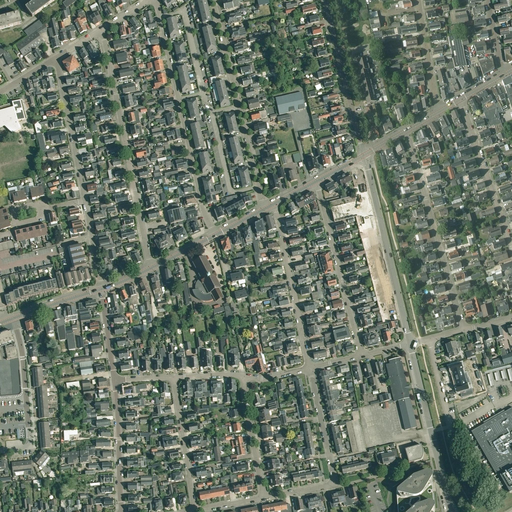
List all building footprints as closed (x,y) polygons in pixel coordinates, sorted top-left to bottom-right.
[(46,7),(40,0),(36,0),(25,8),(32,17),(46,7)] [(106,6),(105,6),(102,1),(101,1),(100,0),(97,0),(98,2),(101,12),(103,10),(107,17),(112,14),(108,8),(107,8),(106,6)] [(503,0),(500,1),(501,4),(494,6),(495,11),(503,9),(504,13),(511,12),(510,8),(507,8),(506,3),(507,3),(506,0),(503,0)] [(207,3),(198,5),(199,11),(208,9),(207,3)] [(308,14),(316,12),(315,11),(316,10),(316,8),(315,8),(315,7),(314,8),(314,5),(306,7),(304,8),(305,14),(308,13),(308,14)] [(95,26),(102,22),(97,14),(96,11),(97,12),(100,11),(98,7),(95,8),(91,11),(93,13),(89,14),(91,17),(90,17),(95,26)] [(484,13),(483,7),(472,9),(473,16),(481,15),(480,13),(484,13)] [(466,8),(466,9),(450,12),(452,25),(468,22),(467,15),(466,12),(470,11),(470,8),(466,8)] [(65,9),(66,12),(61,13),(63,21),(68,20),(68,17),(71,16),(68,9),(65,9)] [(227,17),(228,21),(240,18),(242,17),(241,13),(245,12),(244,9),(238,10),(239,11),(234,12),(234,15),(228,16),(229,17),(227,17)] [(367,10),(358,12),(360,18),(369,16),(367,10)] [(145,24),(145,25),(153,23),(151,13),(150,11),(144,12),(145,18),(146,18),(147,23),(145,24)] [(436,18),(438,17),(437,11),(435,11),(432,11),(432,13),(427,13),(428,19),(436,18)] [(80,34),(86,31),(83,24),(86,22),(82,12),(82,13),(79,14),(78,14),(80,19),(74,22),(80,34)] [(3,17),(6,28),(22,24),(19,13),(3,17)] [(503,17),(498,18),(499,24),(507,22),(507,19),(510,18),(509,14),(503,16),(503,17)] [(210,15),(201,17),(202,23),(211,21),(210,15)] [(311,25),(318,23),(318,22),(319,21),(318,20),(318,19),(317,19),(317,17),(309,18),(309,19),(307,19),(308,25),(311,25)] [(372,30),(380,28),(378,17),(370,19),(372,30)] [(58,36),(56,28),(54,18),(50,22),(53,37),(52,38),(53,41),(51,41),(53,48),(60,47),(58,40),(57,40),(56,37),(58,36)] [(135,31),(141,28),(139,26),(137,22),(136,22),(134,19),(129,22),(135,31)] [(487,26),(486,24),(485,23),(485,21),(474,23),(475,29),(486,27),(487,26)] [(438,30),(440,29),(439,23),(437,24),(437,23),(434,23),(434,24),(429,25),(430,31),(438,30)] [(64,29),(65,31),(65,32),(68,31),(69,33),(68,33),(70,40),(75,39),(73,32),(76,32),(74,26),(64,29)] [(202,29),(203,35),(212,33),(211,27),(202,29)] [(398,36),(405,35),(408,34),(417,33),(415,27),(407,28),(407,27),(397,29),(398,36)] [(119,29),(120,38),(121,39),(127,38),(126,36),(127,36),(125,28),(119,29)] [(313,36),(321,34),(321,33),(321,32),(321,31),(320,31),(320,28),(315,29),(315,28),(312,29),(309,30),(311,36),(313,36)] [(511,31),(511,32),(509,32),(508,28),(500,30),(501,36),(504,36),(505,40),(504,40),(504,44),(511,42),(511,31)] [(31,52),(44,43),(38,34),(41,32),(39,29),(16,46),(27,63),(34,58),(31,52)] [(179,37),(178,30),(169,32),(170,39),(179,37)] [(488,38),(489,37),(488,35),(487,34),(487,32),(476,34),(476,33),(473,34),(473,37),(477,37),(477,40),(488,38)] [(250,43),(260,40),(260,41),(267,39),(266,34),(259,36),(249,39),(250,43)] [(464,52),(463,46),(461,35),(448,37),(455,69),(467,66),(464,52)] [(150,39),(152,46),(159,44),(157,38),(150,39)] [(313,47),(323,45),(323,44),(324,43),(324,42),(323,41),(322,39),(318,40),(317,39),(311,41),(313,47)] [(416,39),(405,41),(407,48),(417,46),(416,39)] [(115,50),(126,48),(125,41),(113,43),(115,50)] [(174,44),(175,50),(184,48),(182,42),(174,44)] [(474,44),(475,50),(477,55),(480,54),(483,54),(484,55),(491,54),(490,50),(487,50),(487,51),(486,51),(485,45),(484,42),(474,44)] [(94,59),(98,56),(96,52),(97,52),(95,48),(94,48),(92,45),(87,48),(91,55),(94,59)] [(215,45),(206,47),(208,54),(217,51),(215,45)] [(443,54),(445,53),(444,50),(444,46),(438,47),(438,48),(433,49),(434,55),(443,54)] [(310,54),(315,53),(316,58),(318,58),(326,56),(326,55),(326,54),(326,53),(325,52),(325,50),(320,51),(320,50),(317,51),(316,49),(309,51),(310,54)] [(38,61),(43,58),(39,52),(37,50),(33,53),(34,55),(38,61)] [(85,62),(88,60),(89,61),(91,60),(84,50),(79,53),(81,56),(83,60),(84,60),(85,62)] [(127,63),(126,60),(127,60),(126,54),(125,54),(125,52),(118,53),(119,56),(116,56),(118,65),(127,63)] [(246,63),(250,62),(249,57),(252,56),(252,58),(256,57),(255,53),(248,55),(249,56),(244,57),(237,59),(238,65),(246,63)] [(187,60),(185,54),(176,56),(178,62),(187,60)] [(211,58),(213,65),(221,63),(220,56),(211,58)] [(69,74),(79,67),(73,57),(63,64),(69,74)] [(445,65),(447,64),(446,57),(443,58),(440,58),(440,59),(436,60),(436,63),(436,65),(437,65),(437,66),(445,65)] [(473,80),(480,78),(477,68),(480,67),(477,57),(470,59),(473,69),(470,70),(473,80)] [(490,72),(494,70),(492,60),(492,57),(485,59),(485,61),(479,62),(483,76),(484,76),(484,75),(487,74),(486,73),(490,71),(490,72)] [(21,73),(26,70),(24,66),(22,63),(20,60),(15,63),(17,66),(16,66),(21,73)] [(317,62),(317,63),(319,69),(321,68),(321,69),(329,67),(329,66),(329,65),(329,64),(328,63),(328,62),(327,60),(323,61),(320,61),(320,62),(317,62)] [(213,65),(214,71),(223,69),(221,63),(213,65)] [(417,65),(409,66),(411,74),(416,73),(415,72),(422,71),(422,70),(423,69),(422,68),(422,67),(421,65),(417,65)] [(251,73),(251,70),(250,67),(247,67),(240,69),(242,75),(245,74),(245,75),(249,74),(249,73),(251,73)] [(448,83),(451,93),(452,94),(454,93),(454,92),(459,91),(455,79),(457,79),(455,71),(455,69),(454,69),(454,68),(448,69),(448,71),(448,73),(447,74),(445,74),(446,80),(448,83)] [(32,80),(34,84),(39,82),(41,81),(44,78),(44,77),(52,75),(51,70),(50,69),(47,69),(47,71),(42,72),(43,74),(40,74),(41,77),(32,80)] [(120,79),(127,78),(125,72),(128,71),(128,69),(122,70),(123,72),(119,73),(120,79)] [(223,69),(214,71),(215,77),(224,75),(223,69)] [(321,76),(322,79),(331,77),(331,76),(332,75),(331,74),(331,73),(330,71),(322,72),(322,71),(317,72),(317,74),(319,73),(319,76),(321,76)] [(440,90),(447,88),(445,79),(442,71),(437,72),(439,80),(440,87),(440,90)] [(461,76),(467,88),(469,87),(469,86),(470,86),(465,76),(464,74),(461,76)] [(417,85),(417,83),(424,82),(425,81),(424,79),(423,78),(423,76),(418,77),(418,76),(412,77),(413,84),(412,84),(413,85),(417,85)] [(464,90),(467,88),(461,76),(457,77),(458,79),(458,80),(463,90),(463,89),(464,90)] [(244,86),(251,85),(251,87),(252,87),(258,86),(258,83),(251,84),(251,82),(253,81),(252,77),(247,78),(247,79),(242,80),(243,83),(243,84),(243,85),(244,85),(244,86)] [(511,80),(511,77),(502,82),(508,97),(511,110),(511,109),(511,80)] [(81,79),(79,80),(79,82),(77,83),(77,80),(74,81),(74,78),(66,79),(67,85),(72,84),(72,85),(75,84),(77,84),(78,86),(82,85),(81,79)] [(97,86),(104,84),(103,79),(95,80),(93,81),(92,81),(93,88),(97,87),(97,86)] [(166,80),(158,81),(154,82),(155,87),(153,87),(154,90),(160,88),(159,86),(167,84),(166,80)] [(325,89),(334,87),(334,86),(334,85),(334,84),(333,83),(332,80),(324,82),(324,83),(321,83),(322,89),(325,89)] [(190,84),(181,86),(183,93),(191,91),(190,84)] [(124,94),(135,91),(133,85),(131,86),(131,85),(126,86),(126,87),(122,87),(124,94)] [(498,87),(495,89),(501,102),(505,100),(504,97),(505,97),(503,95),(502,96),(498,87)] [(448,92),(447,88),(440,90),(442,100),(444,101),(448,99),(447,92),(448,92)] [(158,98),(169,95),(168,89),(161,91),(160,89),(151,91),(152,95),(157,94),(158,98)] [(253,90),(253,89),(249,90),(250,91),(245,92),(246,95),(246,96),(246,97),(247,97),(247,98),(256,96),(255,90),(253,90)] [(489,128),(495,126),(501,124),(498,114),(503,112),(501,107),(499,103),(501,102),(495,89),(491,90),(495,98),(496,98),(498,103),(496,104),(495,102),(494,102),(492,95),(488,98),(485,92),(481,94),(477,96),(483,107),(483,106),(484,108),(482,110),(482,112),(484,115),(484,114),(489,128)] [(303,109),(299,93),(274,99),(278,115),(303,109)] [(48,102),(57,101),(56,100),(57,99),(57,98),(56,97),(55,94),(47,96),(45,97),(46,103),(48,102)] [(328,103),(337,101),(336,99),(337,98),(336,94),(326,97),(328,103)] [(219,101),(221,108),(230,106),(228,98),(219,101)] [(188,107),(197,105),(195,99),(186,101),(188,107)] [(0,128),(4,127),(5,127),(12,134),(22,129),(17,122),(27,119),(22,100),(12,103),(13,105),(11,106),(10,104),(0,107),(0,111),(0,112),(0,128)] [(474,113),(480,110),(479,108),(479,107),(478,104),(477,104),(475,101),(469,103),(472,110),(474,113)] [(101,110),(110,108),(108,103),(105,103),(105,102),(100,103),(100,104),(98,105),(98,106),(94,107),(95,112),(99,111),(99,108),(101,107),(101,110)] [(418,113),(420,113),(420,108),(421,108),(419,102),(416,102),(416,103),(413,103),(413,106),(410,107),(411,110),(414,110),(415,114),(416,115),(418,114),(418,113)] [(407,118),(403,104),(394,107),(398,120),(401,120),(402,120),(404,120),(405,119),(405,118),(407,118)] [(332,114),(340,112),(340,111),(340,109),(339,109),(338,105),(331,107),(331,105),(327,106),(328,110),(331,109),(332,114)] [(377,105),(372,106),(375,120),(380,119),(379,114),(378,114),(377,110),(378,110),(377,105)] [(51,111),(49,111),(46,112),(47,117),(52,117),(59,115),(60,114),(59,112),(58,109),(53,110),(53,109),(50,110),(51,111)] [(130,123),(132,123),(132,124),(136,124),(136,125),(140,124),(138,111),(132,112),(133,115),(128,116),(130,123)] [(198,111),(189,113),(191,119),(199,117),(198,111)] [(261,120),(267,118),(266,111),(251,115),(252,118),(251,118),(251,120),(252,120),(252,121),(261,119),(261,120)] [(225,115),(226,121),(235,119),(234,113),(225,115)] [(460,118),(456,120),(453,113),(451,114),(453,118),(452,118),(454,124),(457,123),(458,126),(462,124),(460,118)] [(82,122),(85,121),(84,118),(85,118),(84,114),(81,115),(73,116),(74,122),(82,121),(82,122)] [(333,125),(342,123),(341,121),(343,121),(342,117),(334,119),(335,122),(333,123),(333,125)] [(390,122),(388,117),(380,120),(383,125),(382,125),(385,132),(393,129),(392,128),(393,128),(392,126),(391,126),(390,122)] [(442,119),(447,129),(451,128),(450,126),(446,117),(442,119)] [(237,126),(235,119),(226,121),(228,128),(237,126)] [(447,129),(442,119),(439,121),(443,130),(444,131),(447,129)] [(54,128),(62,126),(61,126),(62,125),(62,123),(61,123),(60,120),(52,122),(53,122),(50,123),(50,126),(53,126),(54,128)] [(166,128),(169,127),(176,125),(175,120),(167,121),(165,122),(159,123),(160,126),(165,125),(166,128)] [(475,123),(477,129),(481,127),(481,128),(484,127),(486,126),(485,123),(483,123),(482,120),(475,123)] [(434,123),(429,126),(434,134),(435,137),(440,134),(439,131),(436,127),(437,126),(435,123),(434,123)] [(191,132),(200,130),(199,124),(190,126),(191,132)] [(264,131),(267,130),(267,128),(265,128),(264,124),(254,126),(255,132),(259,132),(264,131)] [(501,124),(494,126),(497,134),(504,132),(501,124)] [(106,132),(114,130),(112,125),(105,126),(105,127),(101,127),(102,134),(107,133),(106,132)] [(229,134),(232,133),(238,132),(237,126),(228,128),(229,134)] [(133,136),(139,135),(139,131),(141,130),(140,127),(138,128),(138,127),(131,129),(133,136)] [(336,137),(345,135),(346,133),(345,132),(344,131),(344,128),(339,130),(339,128),(335,128),(336,128),(332,129),(333,132),(334,132),(336,137)] [(481,140),(488,137),(487,133),(489,132),(489,130),(482,132),(483,133),(479,134),(481,140)] [(420,144),(422,144),(429,141),(428,138),(427,135),(426,136),(424,131),(422,132),(421,131),(419,132),(419,133),(418,133),(419,133),(416,134),(420,144)] [(56,141),(56,144),(62,143),(62,142),(65,141),(64,133),(55,135),(55,132),(47,133),(49,140),(51,140),(52,141),(56,141)] [(42,134),(38,135),(41,151),(46,151),(42,134)] [(86,142),(86,141),(92,140),(91,134),(84,135),(84,136),(77,138),(78,143),(86,142)] [(230,146),(239,144),(238,138),(229,140),(230,146)] [(484,148),(492,145),(491,142),(493,141),(492,138),(490,139),(489,139),(486,140),(486,141),(482,142),(484,148)] [(435,139),(431,141),(432,145),(434,154),(435,153),(436,156),(441,154),(440,152),(438,144),(436,144),(435,139)] [(463,146),(469,145),(467,139),(455,143),(457,149),(458,148),(459,149),(464,148),(464,147),(463,146)] [(135,147),(138,147),(138,149),(142,148),(142,146),(142,145),(145,145),(144,141),(141,141),(141,140),(134,142),(133,142),(134,144),(133,144),(133,146),(134,146),(135,148),(135,147)] [(345,154),(352,152),(353,151),(352,144),(347,145),(347,143),(343,144),(343,146),(345,154)] [(398,156),(405,153),(404,151),(403,150),(404,149),(403,147),(402,147),(400,143),(396,145),(397,146),(395,146),(397,150),(396,151),(398,156)] [(427,144),(417,147),(419,152),(429,149),(427,144)] [(60,155),(69,153),(67,147),(59,148),(53,150),(53,151),(46,153),(48,158),(55,156),(54,153),(60,152),(60,155)] [(341,157),(342,157),(340,149),(337,150),(336,147),(333,147),(334,150),(335,158),(338,157),(338,158),(338,157),(339,158),(341,158),(341,157)] [(142,149),(142,150),(142,151),(136,152),(135,152),(136,154),(135,154),(136,156),(137,158),(143,157),(144,157),(144,158),(147,157),(146,155),(150,154),(148,148),(142,149)] [(172,156),(184,153),(183,148),(171,150),(172,156)] [(496,155),(500,154),(500,152),(498,152),(496,152),(495,148),(492,148),(488,149),(489,150),(485,152),(487,157),(494,154),(495,154),(496,155)] [(473,155),(470,149),(460,153),(461,158),(459,159),(460,162),(470,158),(470,156),(473,155)] [(392,150),(385,151),(386,154),(385,155),(384,154),(385,158),(380,159),(383,168),(389,167),(389,168),(398,166),(397,161),(395,161),(392,150)] [(299,153),(292,155),(295,163),(301,161),(299,153)] [(261,157),(263,165),(276,163),(274,154),(269,156),(269,155),(265,155),(265,156),(261,157)] [(91,161),(93,161),(92,155),(90,155),(89,155),(86,155),(86,156),(82,157),(82,160),(82,161),(83,162),(83,163),(86,162),(87,163),(91,162),(91,161)] [(324,166),(328,165),(327,163),(330,163),(328,155),(325,155),(326,157),(322,158),(324,166)] [(243,162),(242,156),(233,158),(235,164),(243,162)] [(494,159),(489,160),(490,162),(489,164),(490,165),(491,166),(502,163),(499,156),(493,158),(494,159)] [(432,157),(429,158),(425,159),(425,160),(421,161),(423,167),(434,164),(432,157)] [(315,158),(312,159),(307,160),(310,171),(314,170),(314,171),(317,170),(318,169),(315,158)] [(109,168),(121,165),(120,160),(116,161),(116,159),(108,161),(109,168)] [(148,165),(147,159),(144,160),(145,160),(137,162),(138,168),(146,166),(146,165),(148,165)] [(468,162),(464,164),(466,170),(469,168),(470,169),(473,168),(473,167),(476,166),(474,160),(471,161),(468,162)] [(210,165),(201,167),(203,174),(212,172),(210,165)] [(400,168),(401,172),(398,173),(399,175),(405,174),(409,173),(408,172),(412,171),(410,165),(403,167),(400,168)] [(494,175),(504,172),(502,165),(500,166),(496,167),(496,168),(492,170),(494,175)] [(98,166),(93,167),(94,170),(93,170),(85,171),(85,174),(85,177),(86,177),(86,178),(94,176),(94,178),(97,177),(96,170),(99,169),(98,166)] [(248,174),(247,170),(247,167),(238,169),(239,176),(248,174)] [(287,173),(290,182),(297,180),(294,171),(287,173)] [(356,182),(354,182),(355,188),(358,187),(358,186),(364,185),(361,172),(360,172),(359,171),(355,173),(355,174),(354,174),(356,182)] [(467,175),(469,181),(472,180),(473,181),(477,179),(477,178),(480,177),(478,171),(475,172),(471,173),(472,174),(467,175)] [(181,176),(179,176),(178,177),(177,174),(171,175),(172,178),(177,177),(179,183),(180,183),(180,184),(183,184),(182,182),(189,180),(189,178),(189,174),(181,176)] [(343,176),(346,184),(351,181),(347,174),(346,175),(346,174),(344,175),(344,176),(343,176)] [(430,177),(426,178),(428,184),(436,182),(434,174),(429,175),(430,177)] [(504,182),(507,181),(504,175),(502,176),(502,175),(499,176),(499,177),(495,179),(496,180),(495,181),(497,185),(504,182)] [(278,181),(277,176),(268,178),(271,190),(276,189),(276,190),(279,189),(279,188),(278,184),(279,184),(279,181),(278,181)] [(348,188),(346,184),(343,176),(341,177),(339,178),(339,179),(338,179),(342,186),(344,190),(348,188)] [(410,183),(414,182),(414,181),(415,181),(414,179),(413,176),(405,178),(405,179),(403,179),(403,182),(406,181),(407,184),(408,184),(410,184),(410,183)] [(203,186),(212,184),(211,177),(202,179),(203,186)] [(103,192),(104,192),(101,179),(90,181),(90,185),(87,186),(88,192),(96,191),(97,194),(103,192)] [(250,179),(241,182),(242,188),(251,186),(250,179)] [(339,194),(341,193),(339,187),(336,189),(333,182),(325,186),(326,187),(325,188),(325,190),(327,190),(329,193),(331,192),(331,193),(337,191),(339,194)] [(442,188),(442,189),(443,188),(444,188),(445,187),(446,187),(446,186),(447,185),(447,184),(447,182),(443,183),(442,182),(436,183),(436,185),(433,186),(434,187),(429,188),(431,194),(436,193),(436,194),(437,194),(437,195),(438,195),(439,195),(440,195),(441,195),(441,191),(440,189),(442,188)] [(36,188),(38,198),(44,197),(43,191),(46,190),(44,183),(41,183),(41,184),(38,185),(38,187),(36,188)] [(475,191),(478,190),(478,191),(485,188),(483,183),(476,185),(473,186),(475,191)] [(501,194),(511,190),(509,184),(506,185),(502,186),(503,187),(499,188),(501,194)] [(410,193),(417,191),(416,185),(406,188),(407,191),(405,191),(406,194),(410,193)] [(26,187),(28,194),(31,194),(32,200),(38,198),(36,188),(33,188),(33,186),(29,187),(29,186),(26,187)] [(18,192),(20,202),(26,201),(25,195),(28,194),(26,187),(23,187),(23,188),(20,189),(20,191),(18,192)] [(20,202),(18,192),(16,192),(15,190),(8,192),(10,198),(13,198),(14,204),(20,202)] [(311,193),(306,196),(310,204),(312,208),(313,211),(317,209),(316,206),(314,201),(315,201),(313,194),(311,193)] [(511,193),(507,195),(505,195),(506,196),(502,197),(503,200),(502,200),(503,204),(511,201),(510,199),(511,198),(511,193)] [(241,200),(243,200),(245,204),(247,203),(248,206),(252,204),(250,197),(248,198),(247,194),(240,196),(241,200)] [(475,202),(478,200),(479,202),(487,200),(486,198),(487,197),(486,194),(485,194),(477,196),(477,197),(473,198),(475,202)] [(232,201),(232,199),(237,198),(236,195),(233,196),(225,198),(226,201),(222,203),(223,205),(227,203),(226,202),(232,201)] [(452,205),(453,205),(462,202),(460,195),(452,197),(454,201),(451,202),(452,205)] [(146,205),(159,202),(159,201),(156,201),(155,198),(155,196),(151,197),(151,198),(145,200),(145,201),(145,203),(146,203),(146,205)] [(215,196),(206,198),(207,204),(216,202),(215,196)] [(301,199),(307,210),(309,209),(307,206),(306,207),(306,206),(310,204),(306,196),(301,199)] [(358,197),(352,198),(353,201),(355,200),(357,206),(368,204),(368,201),(367,201),(367,198),(359,199),(358,197)] [(408,207),(418,204),(416,197),(406,200),(403,201),(402,198),(397,200),(398,204),(403,203),(405,210),(409,209),(408,207)] [(438,200),(433,202),(435,208),(443,205),(446,204),(444,198),(441,199),(441,198),(438,199),(438,200)] [(298,206),(299,209),(304,207),(304,208),(303,208),(305,211),(307,210),(301,199),(296,202),(298,206)] [(335,206),(331,207),(331,209),(331,210),(332,212),(342,210),(341,207),(340,206),(343,205),(342,200),(334,202),(335,206)] [(242,201),(223,211),(225,216),(227,215),(229,217),(245,208),(242,201)] [(100,213),(99,213),(99,211),(95,211),(95,214),(93,215),(94,220),(102,218),(106,217),(105,211),(107,210),(106,203),(100,204),(101,208),(102,211),(100,212),(100,213)] [(299,209),(298,206),(295,208),(293,203),(288,206),(291,213),(292,215),(294,214),(294,213),(300,210),(299,209)] [(358,212),(356,213),(357,216),(362,214),(362,212),(370,210),(369,206),(368,204),(357,206),(358,212)] [(213,208),(215,215),(217,222),(222,220),(221,218),(224,217),(221,208),(218,209),(218,207),(213,208)] [(68,221),(74,219),(74,216),(80,215),(78,209),(69,211),(70,217),(67,218),(68,221)] [(172,224),(175,223),(186,221),(183,209),(167,213),(170,224),(172,224)] [(417,218),(424,216),(424,215),(423,209),(415,211),(412,212),(414,217),(417,216),(417,218)] [(487,217),(494,214),(493,209),(485,212),(483,213),(479,214),(481,219),(484,218),(487,217)] [(342,210),(332,212),(332,215),(333,215),(333,218),(337,217),(338,221),(347,219),(345,214),(342,215),(342,213),(342,210)] [(187,213),(184,214),(186,221),(187,224),(189,235),(190,236),(200,232),(199,229),(198,229),(198,227),(199,227),(198,224),(197,224),(196,224),(195,221),(194,218),(198,217),(196,211),(190,213),(187,213)] [(157,218),(159,217),(158,212),(156,212),(148,214),(149,216),(148,217),(148,219),(149,219),(149,220),(157,218)] [(398,213),(393,214),(396,226),(401,225),(398,213)] [(57,223),(55,214),(49,215),(51,224),(57,223)] [(311,216),(308,217),(310,223),(312,222),(320,220),(318,214),(311,216)] [(264,218),(264,219),(265,222),(269,235),(265,235),(267,241),(270,240),(270,238),(274,237),(273,230),(276,229),(272,216),(264,218)] [(368,217),(360,219),(361,224),(364,223),(365,228),(375,226),(374,223),(373,220),(369,221),(368,217)] [(122,221),(123,226),(133,224),(132,218),(127,219),(127,218),(123,219),(124,221),(122,221)] [(71,223),(73,229),(82,227),(81,221),(75,222),(74,219),(68,221),(68,224),(71,223)] [(451,219),(449,220),(447,221),(447,220),(443,220),(444,222),(439,223),(440,229),(448,227),(449,227),(451,226),(455,225),(454,223),(453,224),(451,219)] [(258,222),(261,237),(261,238),(262,238),(263,242),(267,241),(265,235),(264,230),(262,220),(258,222)] [(416,221),(418,230),(428,227),(426,221),(422,222),(421,220),(416,221)] [(9,221),(0,223),(0,227),(1,230),(11,228),(9,221)] [(96,231),(103,230),(103,226),(104,226),(103,224),(102,224),(102,223),(95,224),(96,231)] [(337,231),(347,229),(346,223),(343,223),(335,225),(337,231)] [(39,227),(42,237),(46,236),(47,240),(49,240),(46,225),(39,227)] [(367,234),(364,235),(365,239),(373,238),(372,233),(376,232),(375,229),(376,229),(375,226),(365,228),(367,234)] [(491,238),(501,234),(501,233),(501,232),(499,228),(495,229),(492,230),(491,226),(482,229),(483,233),(488,231),(491,238)] [(39,227),(33,228),(37,243),(39,242),(37,238),(42,237),(39,227)] [(82,227),(73,229),(74,235),(71,236),(71,239),(78,237),(77,234),(83,233),(82,227)] [(179,231),(179,232),(182,240),(185,238),(185,239),(187,238),(187,237),(185,233),(186,232),(184,230),(183,229),(182,227),(178,229),(179,231)] [(315,235),(323,233),(321,227),(314,229),(311,229),(313,235),(315,234),(315,235)] [(37,243),(33,228),(27,229),(29,239),(34,238),(35,243),(37,243)] [(246,230),(243,230),(246,243),(255,241),(254,234),(251,235),(249,228),(245,229),(246,230)] [(27,229),(21,231),(24,246),(26,245),(25,240),(29,239),(27,229)] [(182,240),(179,232),(178,232),(177,229),(173,231),(175,236),(174,236),(176,239),(178,242),(179,242),(181,241),(181,240),(182,240)] [(126,232),(123,233),(121,233),(122,239),(125,239),(125,240),(127,239),(131,238),(131,237),(135,236),(135,235),(135,232),(134,232),(134,231),(130,231),(130,230),(126,231),(126,232)] [(455,230),(453,230),(451,231),(450,230),(447,231),(447,232),(442,234),(443,236),(443,237),(443,238),(444,239),(454,236),(457,236),(455,230)] [(24,246),(21,231),(15,232),(17,242),(21,241),(22,246),(24,246)] [(111,233),(108,233),(108,232),(106,233),(107,238),(98,240),(100,247),(106,245),(106,247),(114,245),(113,239),(112,239),(111,233)] [(423,241),(429,239),(428,232),(421,234),(421,235),(420,235),(420,237),(422,237),(423,241)] [(235,235),(232,236),(235,246),(241,244),(242,247),(245,246),(243,240),(240,240),(239,233),(235,234),(235,235)] [(347,240),(350,239),(348,233),(346,234),(338,236),(339,242),(347,240)] [(161,239),(166,248),(167,248),(167,249),(171,247),(170,246),(171,245),(166,236),(161,239)] [(292,237),(292,239),(289,240),(290,245),(299,243),(302,243),(301,237),(299,238),(299,236),(292,237)] [(373,238),(365,239),(366,244),(369,244),(370,249),(380,247),(379,244),(378,241),(374,242),(373,238)] [(492,244),(494,250),(502,248),(501,247),(505,245),(503,239),(496,242),(495,238),(486,241),(487,245),(492,244)] [(166,248),(161,239),(155,242),(158,247),(157,248),(159,251),(160,251),(166,248)] [(222,245),(224,251),(230,250),(231,253),(234,252),(232,245),(230,246),(228,239),(224,240),(224,241),(221,241),(222,245)] [(318,247),(326,245),(326,244),(325,242),(324,239),(317,241),(314,242),(316,247),(318,247)] [(455,247),(458,247),(456,240),(453,241),(450,242),(451,243),(446,244),(446,247),(446,249),(447,249),(447,250),(455,248),(455,247)] [(12,241),(0,244),(0,250),(13,247),(12,241)] [(350,253),(356,251),(359,251),(358,248),(352,250),(351,244),(349,245),(348,245),(341,247),(342,252),(349,251),(350,253)] [(421,247),(421,248),(423,253),(433,250),(432,249),(433,248),(432,247),(431,244),(428,245),(427,244),(423,246),(421,247)] [(60,275),(59,273),(56,274),(57,280),(59,290),(67,288),(79,285),(79,283),(91,281),(90,279),(88,271),(81,245),(69,248),(75,273),(62,276),(62,275),(60,275)] [(372,254),(369,255),(370,260),(378,258),(377,254),(381,253),(380,250),(381,250),(380,247),(370,249),(372,254)] [(302,248),(291,250),(292,254),(291,254),(292,256),(293,257),(303,255),(302,248)] [(458,258),(461,257),(460,254),(459,251),(457,252),(456,251),(453,252),(454,253),(449,254),(450,257),(449,258),(449,259),(450,260),(458,258)] [(110,261),(116,260),(115,252),(108,253),(110,261)] [(496,262),(508,259),(505,252),(494,256),(496,262)] [(271,260),(279,259),(278,253),(270,254),(270,255),(267,255),(268,261),(271,260)] [(135,265),(141,262),(139,258),(140,258),(139,255),(138,255),(137,254),(135,255),(134,254),(131,255),(132,257),(131,257),(132,261),(133,261),(135,265)] [(330,260),(328,254),(317,257),(318,263),(330,260)] [(428,262),(436,260),(435,259),(436,259),(435,257),(434,254),(427,256),(424,257),(425,260),(427,259),(428,262)] [(353,261),(355,260),(354,255),(351,255),(343,257),(345,263),(353,261)] [(235,265),(236,269),(246,267),(245,260),(247,259),(246,256),(239,258),(240,261),(235,262),(236,264),(235,265)] [(195,284),(196,285),(196,287),(196,290),(192,291),(192,292),(193,293),(193,294),(193,295),(194,296),(195,296),(195,297),(196,298),(197,299),(198,300),(199,300),(200,301),(201,301),(202,302),(203,302),(204,302),(205,302),(206,302),(207,302),(208,302),(209,302),(210,302),(211,301),(212,301),(213,300),(210,295),(212,294),(216,302),(223,298),(218,288),(220,287),(215,277),(216,277),(214,272),(213,273),(205,257),(193,263),(201,279),(200,279),(201,280),(200,281),(199,280),(197,282),(197,283),(196,282),(195,284)] [(378,258),(370,260),(371,265),(374,264),(375,270),(385,267),(384,264),(384,265),(383,261),(379,262),(378,258)] [(125,260),(124,259),(121,260),(122,262),(120,262),(122,266),(123,266),(125,270),(130,267),(127,260),(125,260)] [(318,263),(320,269),(331,266),(332,266),(330,259),(330,260),(318,263)] [(462,268),(464,268),(462,261),(456,262),(457,263),(452,265),(453,268),(452,268),(453,270),(454,271),(462,268)] [(305,262),(294,265),(296,272),(306,269),(305,262)] [(506,271),(511,268),(511,264),(511,263),(504,265),(500,267),(502,272),(506,271)] [(184,275),(183,272),(181,264),(175,265),(177,274),(176,274),(178,282),(185,280),(184,275)] [(435,271),(439,270),(437,264),(429,267),(426,268),(428,271),(430,271),(431,273),(435,272),(435,271)] [(359,266),(357,267),(356,265),(354,265),(346,267),(347,273),(355,271),(360,270),(359,266)] [(331,266),(320,269),(322,275),(333,272),(331,266)] [(109,270),(110,276),(114,276),(114,275),(118,274),(118,273),(117,267),(116,267),(112,268),(112,269),(109,270)] [(282,274),(283,274),(281,267),(280,267),(278,267),(278,268),(271,269),(271,270),(270,270),(271,275),(272,274),(273,276),(280,275),(282,275),(282,274)] [(377,275),(374,276),(375,281),(383,279),(382,275),(386,273),(385,270),(386,270),(385,267),(375,270),(377,275)] [(491,275),(492,277),(493,280),(502,276),(501,274),(500,269),(493,271),(490,272),(491,275)] [(166,283),(173,282),(173,278),(172,278),(170,270),(164,271),(165,279),(166,283)] [(231,278),(232,283),(245,280),(243,270),(235,272),(236,275),(232,276),(232,278),(231,278)] [(464,279),(467,279),(465,272),(462,273),(459,274),(455,276),(456,279),(455,279),(456,281),(457,281),(457,282),(465,280),(464,279)] [(358,282),(360,281),(359,275),(356,276),(349,278),(350,284),(358,282)] [(435,283),(442,281),(442,280),(442,278),(441,278),(440,275),(430,278),(432,284),(435,283)] [(156,276),(151,278),(153,286),(152,286),(154,295),(161,293),(159,284),(156,276)] [(324,281),(324,282),(324,284),(327,284),(328,287),(336,285),(334,278),(330,279),(326,280),(327,280),(324,281)] [(383,279),(375,281),(376,286),(379,285),(380,290),(390,288),(389,285),(388,282),(384,283),(383,279)] [(57,280),(50,282),(53,291),(59,290),(57,280)] [(144,281),(139,283),(142,290),(140,291),(142,296),(144,295),(144,296),(151,293),(148,288),(149,288),(147,285),(146,285),(144,281)] [(320,285),(319,282),(315,283),(316,283),(312,284),(312,287),(316,286),(317,292),(312,293),(313,301),(323,299),(322,292),(321,292),(320,285)] [(460,292),(468,290),(468,292),(475,290),(474,285),(470,287),(469,283),(458,286),(458,287),(458,289),(459,289),(460,292)] [(361,293),(363,292),(362,286),(359,287),(351,289),(353,295),(361,293)] [(434,295),(445,292),(445,291),(445,289),(444,289),(443,286),(439,287),(438,287),(435,288),(432,289),(434,295)] [(128,288),(130,297),(131,297),(133,306),(138,305),(137,301),(138,300),(137,295),(135,287),(128,288)] [(235,296),(236,300),(249,297),(247,287),(239,289),(240,292),(236,293),(236,296),(235,296)] [(281,287),(276,287),(272,288),(274,299),(279,298),(278,294),(285,293),(284,287),(281,288),(281,287)] [(301,296),(312,293),(310,287),(308,287),(304,288),(304,289),(300,289),(301,296)] [(382,296),(379,296),(380,301),(388,299),(387,295),(391,294),(390,291),(391,291),(390,288),(380,290),(382,296)] [(327,293),(327,295),(328,296),(330,296),(331,299),(339,297),(337,290),(333,291),(329,292),(330,292),(327,293)] [(125,292),(119,294),(121,297),(120,298),(122,302),(123,301),(124,304),(128,302),(128,299),(125,292)] [(114,311),(119,310),(119,307),(118,307),(115,296),(110,297),(112,308),(114,308),(114,311)] [(443,304),(448,303),(447,302),(448,302),(447,298),(446,299),(446,296),(441,298),(441,297),(437,298),(438,299),(435,300),(436,306),(439,305),(441,305),(443,305),(443,304)] [(280,307),(288,305),(287,299),(282,300),(282,299),(278,299),(278,300),(276,301),(277,307),(280,307)] [(388,299),(380,301),(381,306),(384,305),(385,311),(395,309),(394,306),(393,303),(389,304),(388,299)] [(465,310),(473,308),(472,306),(474,306),(472,300),(471,300),(470,300),(466,302),(466,303),(463,304),(464,308),(465,310)] [(78,304),(80,317),(87,316),(87,313),(89,313),(89,312),(92,311),(93,314),(97,313),(96,308),(95,301),(94,301),(85,302),(85,303),(78,304)] [(334,310),(342,307),(341,301),(332,303),(329,304),(331,310),(334,309),(334,310)] [(149,303),(144,303),(147,325),(152,324),(149,303)] [(207,308),(199,310),(198,307),(195,307),(195,303),(192,304),(193,315),(208,310),(207,308)] [(365,312),(370,311),(368,305),(357,308),(358,314),(361,313),(365,312)] [(224,308),(227,320),(232,318),(230,306),(224,308)] [(484,317),(491,316),(488,306),(481,307),(484,317)] [(438,314),(440,313),(441,316),(451,313),(451,312),(451,310),(450,310),(449,307),(442,309),(439,310),(440,311),(438,311),(437,312),(436,309),(433,310),(434,315),(435,314),(435,315),(438,314)] [(69,309),(71,319),(71,321),(77,320),(76,316),(77,316),(77,313),(76,313),(75,309),(73,309),(73,308),(69,309)] [(473,308),(465,310),(465,312),(466,316),(470,315),(470,316),(475,315),(474,311),(476,311),(475,308),(473,309),(473,308)] [(387,316),(384,317),(385,322),(393,320),(392,316),(396,315),(395,311),(396,311),(395,309),(385,311),(387,316)] [(54,322),(56,321),(58,328),(65,326),(64,319),(63,311),(52,314),(54,322)] [(316,316),(306,318),(307,324),(318,322),(317,317),(319,317),(324,315),(326,315),(326,311),(322,312),(315,313),(316,316)] [(337,320),(345,318),(343,312),(336,314),(333,315),(335,320),(337,320)] [(42,326),(43,326),(41,318),(36,320),(38,327),(36,328),(38,333),(44,332),(43,329),(42,326)] [(447,326),(454,324),(454,323),(454,322),(454,321),(453,321),(452,318),(445,320),(442,321),(442,319),(437,321),(438,324),(443,323),(444,327),(447,326)] [(31,322),(25,324),(28,335),(34,333),(31,322)] [(335,342),(350,339),(347,329),(346,324),(343,325),(343,322),(331,325),(333,332),(335,342)] [(88,331),(99,329),(98,323),(93,324),(93,323),(86,324),(87,327),(88,331)] [(47,336),(54,335),(53,332),(51,324),(45,326),(47,336)] [(497,341),(504,339),(503,336),(504,336),(502,329),(496,330),(498,337),(496,338),(497,341)] [(385,342),(391,341),(389,336),(390,336),(390,333),(389,333),(388,330),(382,332),(383,334),(383,335),(385,342)] [(0,397),(13,396),(18,396),(19,396),(19,395),(20,395),(20,394),(21,394),(21,393),(21,392),(21,390),(18,358),(15,344),(14,341),(10,331),(0,334),(0,397)] [(68,351),(75,350),(73,334),(66,335),(68,351)] [(93,343),(100,342),(99,334),(92,335),(92,338),(89,339),(90,342),(93,342),(93,343)] [(374,334),(370,335),(372,346),(378,345),(376,336),(375,336),(374,334)] [(372,346),(370,335),(363,336),(366,346),(367,347),(372,346)] [(475,347),(482,345),(479,335),(473,337),(474,341),(473,341),(474,344),(475,347)] [(220,338),(220,339),(224,339),(225,349),(228,349),(227,338),(227,337),(220,338)] [(126,347),(130,347),(129,342),(128,342),(127,339),(125,340),(117,341),(118,347),(125,346),(126,347)] [(319,347),(323,346),(321,341),(318,341),(311,343),(312,349),(319,347)] [(37,352),(36,342),(33,343),(34,346),(29,347),(31,358),(36,357),(35,352),(37,352)] [(448,352),(458,349),(456,342),(446,346),(448,352)] [(102,353),(101,347),(101,344),(87,346),(87,348),(85,348),(85,353),(92,352),(93,358),(99,357),(98,354),(102,353)] [(347,353),(353,351),(351,344),(342,346),(343,350),(346,350),(347,353)] [(230,349),(230,351),(228,351),(229,357),(229,363),(231,363),(231,367),(232,367),(235,367),(234,355),(234,353),(234,352),(237,351),(237,349),(230,349)] [(460,356),(458,349),(448,352),(450,359),(460,356)] [(325,351),(321,352),(313,353),(314,360),(318,359),(318,360),(322,359),(327,358),(325,351)] [(249,353),(246,354),(243,355),(244,359),(246,367),(252,365),(250,358),(249,353)] [(504,365),(511,362),(511,354),(502,357),(502,358),(504,365)] [(255,365),(261,356),(257,356),(250,358),(252,365),(255,365)] [(261,356),(255,365),(256,368),(264,366),(262,359),(261,356)] [(293,365),(301,363),(299,357),(289,359),(291,366),(293,365)] [(388,378),(394,402),(398,401),(405,431),(417,428),(410,398),(400,358),(388,361),(389,364),(386,365),(389,378),(388,378)] [(502,358),(499,359),(492,361),(493,367),(501,365),(501,366),(504,365),(502,358)] [(91,365),(94,365),(93,361),(77,364),(77,366),(80,365),(81,376),(93,374),(91,365)] [(100,364),(94,365),(94,368),(96,367),(97,373),(105,372),(104,366),(100,367),(100,364)] [(462,364),(451,367),(452,372),(463,369),(462,364)] [(265,366),(264,366),(256,368),(258,374),(265,372),(264,369),(266,369),(265,366)] [(366,377),(372,376),(371,373),(372,373),(371,369),(370,369),(369,366),(363,367),(366,377)] [(357,382),(362,381),(361,377),(360,372),(359,368),(353,370),(355,378),(357,378),(357,382)] [(464,374),(454,377),(456,382),(468,378),(466,374),(464,374)] [(298,378),(292,379),(288,380),(289,383),(293,382),(293,385),(289,386),(289,389),(302,387),(301,380),(299,381),(298,378)] [(375,378),(369,379),(370,387),(374,387),(374,391),(378,390),(375,378)] [(468,378),(456,382),(457,387),(456,387),(467,384),(470,384),(468,378)] [(96,388),(107,387),(106,379),(95,380),(96,388)] [(467,384),(456,387),(458,393),(460,392),(462,397),(473,394),(471,388),(469,389),(467,384)] [(333,386),(322,388),(323,393),(331,391),(338,390),(337,385),(333,386)] [(125,395),(135,394),(134,387),(132,387),(128,388),(124,389),(125,395)] [(0,399),(18,398),(20,398),(21,396),(22,395),(22,393),(22,391),(22,390),(21,390),(21,392),(21,393),(21,394),(20,394),(20,395),(19,395),(19,396),(18,396),(13,396),(0,397),(0,399)] [(389,394),(388,394),(382,396),(383,402),(389,401),(391,400),(389,394)] [(259,396),(253,398),(255,405),(255,408),(261,406),(265,405),(263,399),(260,400),(259,396)] [(300,407),(306,406),(305,399),(299,400),(295,401),(297,408),(300,407)] [(327,413),(336,411),(342,410),(341,405),(326,408),(327,413)] [(498,489),(500,488),(505,485),(510,493),(511,492),(511,408),(505,412),(504,411),(483,423),(484,425),(472,432),(473,432),(496,472),(498,475),(497,475),(497,476),(498,475),(500,478),(494,481),(498,489)] [(152,414),(153,418),(161,417),(160,410),(156,411),(156,414),(152,414)] [(237,411),(230,412),(229,412),(229,415),(231,415),(232,419),(238,418),(237,411)] [(307,412),(301,413),(298,414),(299,420),(308,418),(307,412)] [(360,419),(358,412),(355,412),(351,412),(353,421),(354,421),(360,419)] [(197,431),(200,430),(199,424),(196,425),(196,424),(193,425),(193,426),(189,426),(190,432),(197,431)] [(331,429),(333,435),(341,433),(340,427),(331,429)] [(63,431),(64,441),(68,441),(68,436),(77,435),(77,430),(63,431)] [(344,432),(341,433),(333,435),(334,441),(340,440),(346,439),(344,432)] [(236,448),(244,447),(243,443),(242,438),(235,439),(236,448)] [(54,441),(40,443),(41,451),(44,451),(44,449),(51,448),(50,443),(51,443),(52,444),(54,444),(54,441)] [(305,451),(313,449),(312,443),(307,444),(307,448),(300,449),(300,452),(303,451),(305,451)] [(421,445),(418,446),(405,450),(409,463),(421,460),(421,459),(422,458),(422,457),(422,456),(423,455),(423,454),(423,453),(423,452),(423,451),(422,450),(421,445)] [(244,447),(236,448),(237,455),(231,456),(231,461),(237,460),(237,457),(245,455),(244,450),(245,450),(244,447)] [(313,449),(305,451),(306,460),(313,459),(312,456),(315,456),(313,449)] [(89,458),(88,456),(92,456),(94,456),(94,453),(94,450),(88,451),(61,453),(61,458),(68,458),(68,465),(80,464),(89,463),(89,458)] [(392,454),(387,455),(389,464),(393,463),(395,462),(394,457),(397,457),(396,450),(391,451),(392,454)] [(41,451),(37,456),(44,462),(49,457),(45,454),(44,451),(41,451)] [(107,459),(107,458),(111,457),(111,452),(107,452),(107,451),(103,451),(97,451),(97,457),(100,457),(100,459),(107,459)] [(175,458),(178,458),(177,451),(169,453),(167,454),(168,459),(170,459),(170,460),(175,459),(175,458)] [(389,464),(387,455),(382,456),(382,453),(377,454),(379,461),(382,460),(383,465),(385,464),(385,465),(389,464)] [(33,461),(33,464),(36,464),(40,467),(44,462),(37,456),(33,461)] [(4,461),(0,461),(0,470),(5,470),(5,471),(8,471),(8,468),(5,468),(4,461)] [(33,464),(33,461),(25,462),(26,475),(28,475),(28,473),(27,472),(27,471),(32,471),(31,464),(33,464)] [(18,463),(19,472),(24,472),(24,473),(23,473),(24,476),(26,475),(25,462),(18,463)] [(354,465),(355,471),(361,470),(360,464),(360,462),(353,464),(354,465)] [(172,471),(180,469),(179,463),(175,464),(174,463),(171,464),(171,465),(169,465),(170,472),(173,471),(172,471)] [(240,471),(248,470),(247,464),(239,465),(234,466),(233,463),(222,465),(222,468),(232,466),(233,468),(232,468),(233,474),(238,473),(238,471),(240,470),(240,471)] [(347,464),(348,467),(349,473),(355,471),(354,465),(353,464),(353,463),(347,464)] [(311,470),(313,479),(322,477),(321,471),(319,472),(318,468),(311,470)] [(313,479),(311,470),(304,471),(306,480),(313,479)] [(304,471),(298,472),(300,481),(306,480),(304,471)] [(396,491),(396,492),(396,495),(397,500),(397,510),(397,511),(434,511),(434,509),(434,504),(433,496),(433,495),(432,495),(432,494),(431,494),(430,494),(429,494),(429,495),(428,496),(425,493),(431,488),(431,487),(432,487),(432,486),(432,485),(432,484),(432,482),(431,475),(431,474),(431,473),(430,473),(430,472),(429,472),(428,472),(428,471),(427,471),(426,471),(425,472),(414,476),(413,476),(412,477),(411,478),(406,482),(397,490),(396,490),(396,491)] [(294,483),(300,481),(298,472),(291,474),(292,477),(293,477),(294,483)] [(173,476),(170,476),(171,482),(174,481),(174,482),(175,481),(175,482),(178,481),(182,480),(182,479),(182,477),(181,477),(181,474),(173,475),(173,476)] [(243,475),(244,477),(245,485),(246,492),(252,491),(250,478),(251,477),(250,474),(243,475)] [(104,476),(100,476),(101,483),(104,483),(105,483),(112,483),(111,477),(108,477),(108,475),(104,475),(104,476)] [(290,479),(282,480),(271,482),(271,484),(271,486),(272,486),(272,487),(283,485),(289,484),(289,483),(289,482),(291,481),(290,479)] [(152,485),(152,481),(141,481),(141,484),(137,484),(136,484),(128,484),(128,490),(136,490),(136,491),(141,491),(141,487),(144,487),(144,486),(152,485)] [(112,487),(97,488),(98,495),(105,495),(105,493),(112,493),(112,494),(112,487)] [(348,498),(350,506),(353,505),(352,503),(354,503),(354,499),(358,498),(355,488),(349,490),(351,498),(348,498)] [(350,506),(348,498),(345,499),(343,492),(337,493),(339,503),(343,503),(344,506),(346,506),(347,507),(350,506)] [(339,503),(337,493),(331,495),(333,502),(330,502),(331,508),(334,508),(333,505),(339,503)] [(100,498),(95,499),(95,505),(102,504),(102,507),(104,507),(104,508),(109,507),(109,506),(113,506),(112,499),(105,500),(105,497),(100,498)] [(313,498),(315,508),(319,508),(319,511),(322,511),(321,511),(324,511),(325,511),(323,503),(320,504),(319,497),(313,498)] [(315,508),(313,498),(307,500),(308,506),(305,507),(306,511),(311,511),(311,509),(315,508)] [(155,504),(154,504),(155,507),(156,511),(157,510),(157,511),(159,511),(159,510),(162,509),(161,502),(160,499),(154,500),(155,503),(155,504)] [(306,511),(305,507),(303,507),(301,501),(295,502),(297,511),(303,511),(306,511)] [(279,504),(281,511),(287,510),(287,511),(291,511),(290,506),(286,506),(285,502),(279,504)]
